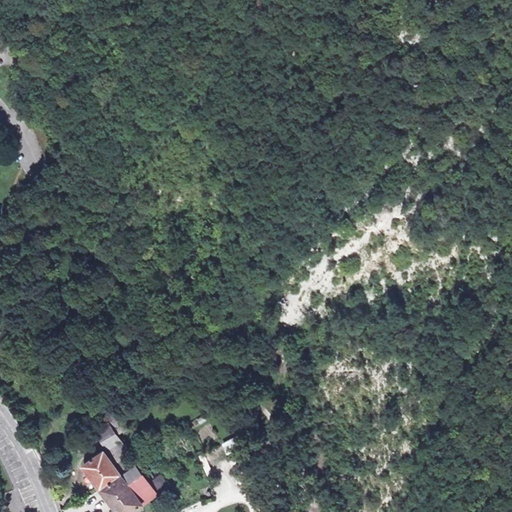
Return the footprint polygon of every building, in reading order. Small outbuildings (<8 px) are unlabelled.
[(62,147),(51,119),(37,126),(52,159),(65,153),(62,147)] [(200,373),(190,379),(193,385),(204,379),(200,373)] [(100,424),(104,428),(122,418),(119,413),(100,424)] [(122,418),(104,428),(123,455),(117,460),(112,454),(107,458),(103,452),(84,465),(101,487),(121,472),(137,461),(119,436),(125,432),(123,429),(127,425),(122,418)] [(91,436),(103,452),(107,458),(112,454),(117,460),(123,455),(104,428),(91,436)] [(154,484),(137,461),(121,472),(146,504),(167,491),(160,481),(154,484)] [(134,511),(146,504),(121,472),(101,487),(120,511),(134,511)]
